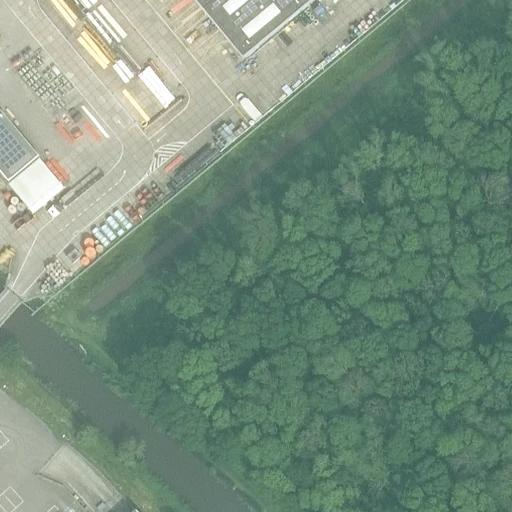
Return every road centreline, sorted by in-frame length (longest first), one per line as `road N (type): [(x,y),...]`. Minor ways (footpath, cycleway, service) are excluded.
road 1 (unknown): [(146,159),(25,0)]
road 2 (unknown): [(121,179),(66,157),(0,70)]
